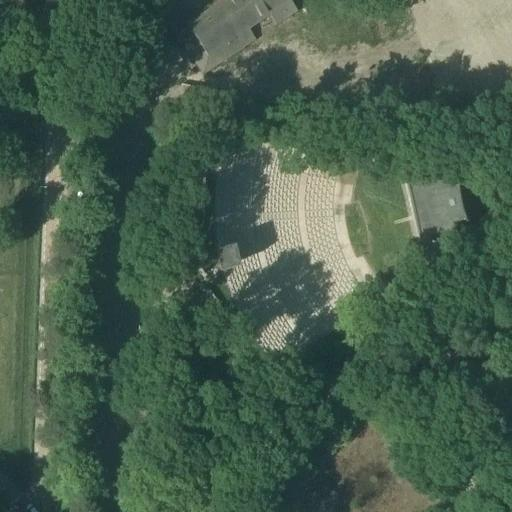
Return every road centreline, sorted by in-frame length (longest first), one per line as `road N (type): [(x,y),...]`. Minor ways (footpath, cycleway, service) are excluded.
road 1 (unclassified): [(46,511),(48,0)]
road 2 (unknown): [(203,511),(448,300),(511,257)]
